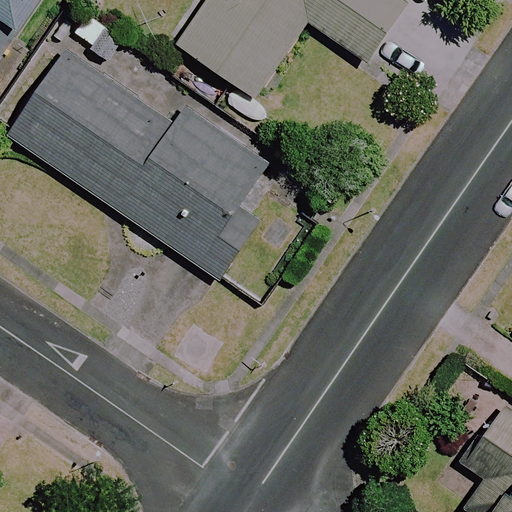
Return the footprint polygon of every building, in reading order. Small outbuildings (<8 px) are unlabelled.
[(0,0),(0,63),(42,0),(0,0)] [(411,9),(399,0),(214,0),(182,46),(257,99),(311,23),(371,65),(411,9)] [(127,40),(89,12),(73,33),(92,48),(90,50),(109,64),(127,40)] [(158,114),(68,52),(11,136),(223,281),(263,223),(241,208),(270,165),(170,97),(158,114)] [(511,511),(511,417),(502,410),(464,463),(489,481),(470,507),(477,511),(511,511)]
